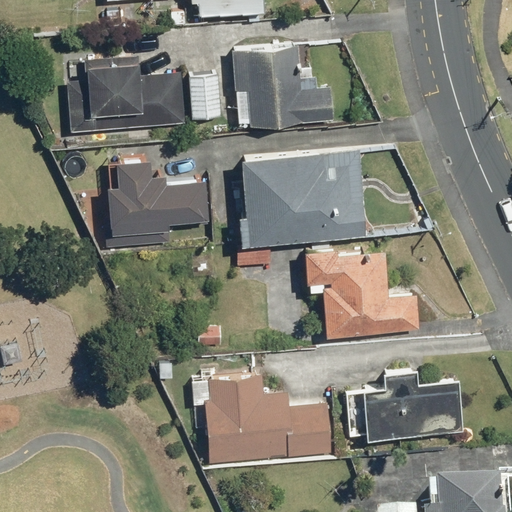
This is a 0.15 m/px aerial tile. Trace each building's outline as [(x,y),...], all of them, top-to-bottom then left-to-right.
[(194,0),(195,9),(260,5),(259,0),(194,0)] [(295,40),(229,44),(232,85),(233,85),(236,121),(330,114),(328,80),(314,81),(314,70),(310,70),(309,62),(296,63),(295,40)] [(64,77),(68,127),(183,119),(179,68),(144,71),(144,67),(138,67),(136,51),(82,55),(83,75),(64,77)] [(317,144),(236,150),(243,237),(361,228),(359,198),(361,197),(358,156),(319,159),(317,144)] [(113,178),(102,178),(105,213),(102,213),(104,242),(169,238),(168,225),(204,222),(201,171),(160,174),(160,167),(147,168),(146,151),(111,153),(113,178)] [(318,275),(323,330),(417,323),(414,288),(385,291),(382,244),(333,248),(333,242),(301,245),(303,276),(318,275)] [(235,251),(193,251),(193,275),(235,275),(235,251)] [(361,430),(362,433),(461,425),(456,374),(415,377),(414,363),(378,366),(379,380),(357,382),(358,386),(343,387),(347,431),(361,430)] [(202,399),(206,457),(329,448),(326,398),(287,401),(286,388),(261,390),(260,369),(206,373),(206,375),(189,376),(191,400),(202,399)] [(499,511),(498,478),(434,482),(434,485),(426,485),(427,511),(421,511),(420,511),(499,511)]
